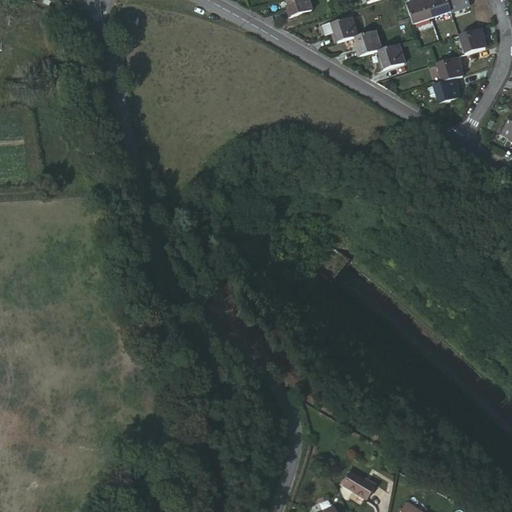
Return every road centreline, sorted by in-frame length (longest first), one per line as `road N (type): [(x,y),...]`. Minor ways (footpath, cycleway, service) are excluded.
road 1 (tertiary): [(276,511),(295,453),(291,412),(174,285),(96,0)]
road 2 (tertiary): [(463,145),(209,0)]
road 3 (residential): [(463,145),(503,62),(496,0)]
